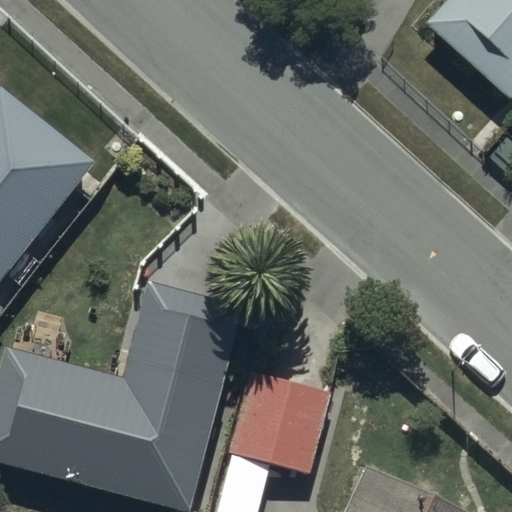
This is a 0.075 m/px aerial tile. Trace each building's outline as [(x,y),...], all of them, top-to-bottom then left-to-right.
[(511,0),(448,0),(425,27),(511,100),(511,0)] [(0,303),(107,172),(5,88),(0,94),(0,303)] [(511,135),(488,163),(507,179),(511,183),(511,135)] [(7,349),(0,374),(0,465),(168,511),(192,511),(248,312),(148,285),(122,381),(7,349)] [(329,398),(253,376),(230,457),(241,460),(225,511),(262,511),(275,468),(306,477),(329,398)] [(463,511),(364,466),(342,511),(463,511)]
